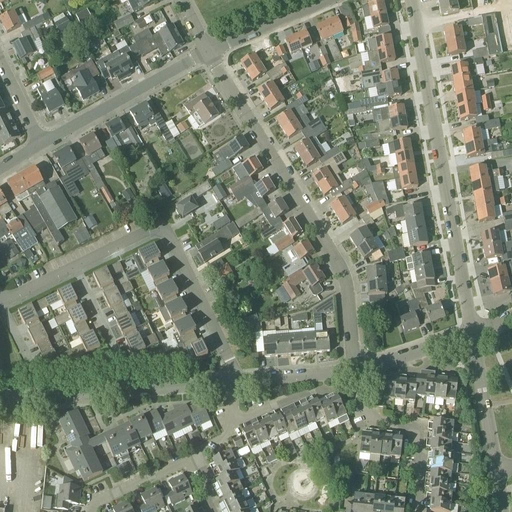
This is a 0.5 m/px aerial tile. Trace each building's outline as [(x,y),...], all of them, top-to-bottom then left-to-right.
[(127,0),(134,13),(156,2),(154,0),(127,0)] [(437,0),(441,16),(458,12),(455,0),(437,0)] [(364,19),(370,18),(385,14),(383,2),(368,6),(361,7),(364,19)] [(0,19),(0,20),(7,34),(20,27),(16,19),(23,15),(21,10),(13,14),(13,13),(0,19)] [(511,12),(482,18),(483,25),(487,49),(489,57),(511,52),(511,12)] [(385,14),(370,18),(373,30),(388,27),(385,14)] [(130,15),(114,23),(118,31),(134,23),(130,15)] [(45,22),(42,16),(22,26),(25,32),(34,28),(45,22)] [(72,28),(65,17),(54,24),(61,35),(72,28)] [(468,28),(483,25),(482,18),(474,19),(467,21),(468,28)] [(326,23),(332,37),(343,33),(337,19),(326,23)] [(322,42),(332,37),(326,23),(316,28),(322,42)] [(351,27),(353,38),(353,43),(362,42),(358,24),(354,26),(351,27)] [(172,26),(152,37),(148,30),(132,38),(135,43),(140,41),(145,38),(149,44),(160,38),(161,39),(169,36),(171,39),(178,35),(172,26)] [(20,35),(24,41),(13,47),(20,61),(32,55),(38,52),(33,44),(35,43),(34,41),(40,39),(34,28),(25,32),(20,35)] [(444,31),(446,44),(463,41),(460,28),(444,31)] [(306,32),(295,37),(301,51),(312,46),(306,32)] [(135,43),(141,55),(142,57),(157,49),(159,52),(166,48),(169,53),(183,45),(178,35),(171,39),(169,36),(161,39),(160,38),(149,44),(145,38),(140,41),(135,43)] [(301,51),(295,37),(285,41),(291,55),(301,51)] [(390,37),(367,41),(369,53),(392,49),(390,37)] [(465,53),(463,41),(446,44),(448,56),(465,53)] [(115,62),(124,79),(130,75),(128,72),(133,69),(131,66),(136,63),(137,64),(128,47),(117,52),(121,59),(115,62)] [(321,63),(328,60),(326,56),(327,56),(323,47),(319,49),(323,57),(319,59),(321,63)] [(395,61),(392,49),(369,53),(367,54),(369,63),(364,63),(365,68),(358,69),(360,78),(367,76),(366,72),(381,69),(380,64),(395,61)] [(489,57),(487,49),(472,52),(473,58),(473,60),(481,59),(489,57)] [(260,64),(254,55),(240,63),(246,73),(260,64)] [(451,68),(453,81),(470,78),(477,77),(475,67),(483,66),(481,59),(473,60),(473,58),(460,61),(461,67),(451,68)] [(103,63),(101,63),(97,66),(102,77),(108,74),(111,81),(116,78),(119,82),(124,79),(115,62),(105,68),(103,63)] [(267,73),(270,78),(287,67),(285,63),(279,67),(278,66),(267,73)] [(260,64),(246,73),(252,82),(266,74),(260,64)] [(50,67),(43,71),(37,74),(41,81),(54,74),(50,67)] [(99,93),(88,74),(84,67),(68,76),(83,102),(99,93)] [(290,71),(287,67),(270,78),(273,83),(284,76),(283,75),(290,71)] [(381,74),(384,87),(399,84),(396,72),(381,74)] [(453,81),(455,95),(472,92),(470,78),(453,81)] [(56,79),(36,90),(41,100),(46,109),(44,110),(48,118),(58,113),(57,110),(64,107),(60,100),(65,97),(56,79)] [(258,92),(264,101),(278,93),(272,83),(258,92)] [(399,84),(384,87),(376,88),(377,98),(360,101),(361,109),(365,108),(373,107),(387,104),(387,99),(401,96),(399,84)] [(302,92),(296,96),(298,100),(305,96),(302,92)] [(455,95),(458,108),(458,109),(474,106),(475,106),(472,92),(455,95)] [(278,93),(264,101),(270,111),(284,103),(278,93)] [(198,128),(204,124),(218,116),(204,94),(184,107),(198,128)] [(282,130),(301,118),(302,118),(297,109),(308,102),(306,99),(305,96),(298,100),(288,106),(291,111),(276,120),(282,130)] [(481,98),(482,105),(490,103),(489,96),(481,98)] [(490,103),(482,105),(483,112),(491,110),(490,103)] [(156,123),(153,118),(145,104),(130,113),(140,130),(149,125),(150,126),(156,123)] [(476,119),(474,106),(458,109),(460,121),(476,119)] [(382,122),(383,122),(405,118),(403,107),(380,111),(382,122)] [(6,109),(4,110),(0,111),(0,124),(11,119),(6,109)] [(365,110),(345,113),(345,118),(346,119),(350,129),(355,127),(353,116),(366,114),(365,110)] [(303,130),(306,135),(322,125),(318,118),(306,126),(301,118),(282,130),(288,140),(303,130)] [(384,133),(377,134),(370,135),(371,142),(378,140),(393,138),(392,132),(407,129),(405,118),(383,122),(384,133)] [(0,135),(15,128),(11,119),(0,124),(0,135)] [(105,128),(116,145),(120,152),(126,149),(122,142),(128,138),(137,153),(143,149),(142,148),(144,147),(137,136),(136,137),(131,128),(125,132),(118,120),(105,128)] [(482,124),(483,130),(483,131),(500,128),(499,120),(482,124)] [(177,129),(176,130),(170,133),(174,139),(179,136),(179,135),(181,134),(189,129),(184,122),(176,127),(177,129)] [(170,133),(165,125),(158,129),(167,144),(168,143),(170,145),(175,142),(173,139),(174,139),(170,133)] [(306,135),(309,140),(294,149),(300,159),(320,146),(316,138),(326,132),(322,125),(306,135)] [(20,138),(15,128),(0,135),(0,137),(4,146),(20,138)] [(462,133),(465,146),(481,143),(479,130),(462,133)] [(88,157),(95,153),(100,161),(105,158),(92,135),(79,143),(88,157)] [(229,162),(219,168),(222,173),(240,162),(236,156),(249,149),(241,137),(228,146),(221,150),(224,154),(229,162)] [(371,142),(365,143),(366,149),(380,147),(378,140),(371,142)] [(467,159),(484,156),(492,154),(490,146),(497,144),(496,140),(481,143),(465,146),(467,159)] [(409,141),(393,144),(388,145),(390,156),(395,155),(411,152),(409,141)] [(324,164),(334,158),(340,154),(336,147),(325,154),(320,146),(300,159),(306,168),(322,159),(324,164)] [(54,157),(64,174),(65,177),(59,180),(70,199),(76,196),(71,188),(72,188),(67,179),(80,171),(68,149),(54,157)] [(511,156),(511,150),(502,152),(503,158),(511,156)] [(395,155),(397,167),(413,165),(411,152),(395,155)] [(229,189),(233,195),(252,183),(250,179),(262,171),(255,158),(242,167),(235,170),(239,176),(245,172),(248,177),(229,189)] [(92,165),(86,169),(89,174),(95,184),(101,181),(94,169),(92,165)] [(394,180),(400,180),(415,177),(413,165),(397,167),(398,168),(398,174),(393,175),(394,180)] [(488,180),(495,178),(503,178),(502,170),(492,172),(491,167),(485,168),(469,170),(471,183),(488,180)] [(41,218),(47,228),(53,240),(57,247),(59,246),(58,245),(64,242),(58,231),(76,221),(54,182),(45,187),(34,168),(18,177),(29,197),(34,206),(37,210),(41,218)] [(318,188),(331,179),(325,169),(312,178),(318,188)] [(347,182),(351,187),(352,186),(367,177),(368,177),(367,173),(365,171),(347,182)] [(324,197),(343,185),(337,176),(331,179),(318,188),(324,197)] [(18,177),(7,184),(15,198),(18,203),(29,197),(18,177)] [(367,177),(352,186),(354,191),(361,186),(362,187),(369,182),(367,177)] [(400,180),(394,180),(397,192),(417,188),(415,177),(400,180)] [(250,195),(251,197),(258,208),(264,204),(262,199),(275,191),(268,179),(255,187),(252,183),(233,195),(237,203),(243,199),(244,199),(250,195)] [(471,183),(474,197),(491,194),(488,180),(471,183)] [(207,182),(178,200),(181,205),(176,208),(177,210),(175,211),(179,218),(181,216),(182,219),(197,209),(193,202),(212,190),(207,182)] [(381,208),(385,206),(389,205),(382,183),(371,184),(374,193),(381,208)] [(105,188),(100,191),(111,209),(116,207),(112,202),(113,201),(105,188)] [(134,197),(129,189),(121,194),(126,202),(134,197)] [(0,193),(0,217),(3,221),(5,220),(6,218),(4,216),(11,211),(0,193)] [(366,209),(369,215),(381,208),(374,193),(370,195),(372,201),(374,204),(366,209)] [(474,197),(476,211),(493,208),(491,194),(474,197)] [(330,206),(336,216),(349,208),(343,198),(330,206)] [(509,205),(507,198),(499,199),(501,207),(509,205)] [(258,208),(262,215),(271,228),(281,222),(279,218),(288,212),(280,200),(267,208),(264,204),(258,208)] [(404,218),(405,222),(423,218),(420,205),(403,209),(403,206),(393,207),(385,211),(387,216),(395,213),(396,220),(404,218)] [(28,226),(35,236),(47,228),(41,218),(37,210),(34,206),(29,209),(30,211),(22,216),(28,226)] [(355,217),(349,208),(336,216),(342,226),(355,217)] [(383,216),(381,208),(369,215),(361,219),(364,223),(367,228),(374,224),(372,222),(383,216)] [(492,208),(493,208),(476,211),(479,223),(494,221),(492,208)] [(251,212),(235,222),(239,229),(256,219),(251,212)] [(511,212),(502,215),(504,225),(511,223),(511,212)] [(38,244),(34,239),(36,238),(35,236),(28,226),(22,216),(17,219),(17,220),(15,221),(16,222),(9,226),(8,226),(6,227),(11,236),(23,254),(29,250),(38,244)] [(220,220),(224,227),(230,223),(225,216),(220,220)] [(0,240),(3,238),(5,240),(11,236),(6,227),(3,221),(0,217),(0,240)] [(405,222),(407,235),(425,232),(423,218),(405,222)] [(281,222),(271,228),(260,236),(263,241),(284,228),(289,236),(274,245),(278,253),(294,243),(292,240),(302,234),(293,220),(284,226),(281,222)] [(233,224),(226,228),(204,242),(208,248),(198,254),(199,255),(197,257),(201,263),(203,262),(204,264),(223,252),(219,246),(233,238),(239,233),(233,224)] [(80,231),(86,242),(90,240),(84,228),(80,231)] [(388,230),(390,238),(396,236),(393,228),(388,230)] [(357,249),(372,240),(365,229),(349,238),(357,249)] [(78,246),(82,243),(77,232),(72,235),(78,246)] [(425,232),(407,235),(410,248),(427,245),(425,232)] [(481,235),(483,248),(500,245),(497,232),(481,235)] [(13,245),(10,240),(1,246),(4,250),(13,245)] [(58,248),(57,247),(53,240),(49,242),(54,250),(58,248)] [(364,261),(379,251),(372,240),(357,249),(364,261)] [(299,246),(297,243),(280,255),(284,262),(296,254),(300,261),(313,253),(306,242),(299,246)] [(511,251),(511,243),(500,245),(483,248),(485,261),(501,258),(502,263),(511,261),(511,251)] [(141,274),(147,272),(160,265),(158,260),(160,258),(154,246),(132,256),(141,274)] [(29,250),(23,254),(27,261),(33,257),(29,250)] [(396,256),(395,251),(384,254),(386,259),(389,258),(396,256)] [(411,258),(414,271),(431,268),(429,254),(411,258)] [(208,268),(211,273),(212,272),(223,266),(220,260),(208,268)] [(119,263),(93,276),(98,287),(100,286),(105,295),(117,288),(111,277),(123,271),(119,263)] [(163,264),(160,265),(147,272),(156,290),(169,283),(166,278),(169,277),(163,264)] [(283,272),(288,279),(298,272),(294,265),(283,272)] [(315,266),(304,273),(302,270),(298,272),(288,279),(282,283),(283,286),(282,286),(291,301),(300,296),(294,286),(306,279),(310,286),(309,287),(308,290),(313,297),(316,297),(322,293),(322,291),(318,284),(324,280),(315,266)] [(504,267),(488,271),(491,284),(507,280),(511,278),(511,269),(505,271),(504,267)] [(414,271),(417,290),(434,287),(433,281),(434,281),(431,268),(414,271)] [(366,270),(367,283),(385,282),(384,269),(366,270)] [(510,293),(507,280),(491,284),(493,296),(510,293)] [(160,310),(165,308),(178,302),(175,296),(178,295),(172,282),(169,283),(156,290),(159,297),(155,299),(160,310)] [(385,301),(384,295),(386,295),(386,289),(390,289),(389,282),(385,282),(367,283),(368,297),(371,297),(372,303),(381,303),(385,301)] [(408,282),(401,286),(404,291),(411,287),(408,282)] [(114,315),(127,309),(121,297),(133,291),(129,283),(117,288),(105,295),(102,296),(108,307),(110,306),(114,315)] [(404,291),(401,286),(394,291),(397,296),(404,291)] [(44,300),(48,308),(61,301),(67,313),(78,308),(73,299),(76,298),(70,287),(44,300)] [(312,310),(313,315),(321,315),(334,313),(333,297),(312,310)] [(424,297),(415,300),(423,322),(429,320),(430,324),(444,319),(440,305),(429,309),(424,297)] [(30,331),(41,326),(35,314),(48,308),(44,300),(18,312),(23,323),(25,322),(30,331)] [(173,326),(187,320),(184,314),(187,313),(181,300),(178,302),(165,308),(172,323),(173,326)] [(415,300),(406,303),(411,316),(400,320),(405,333),(419,328),(418,324),(423,322),(415,300)] [(78,308),(67,313),(54,320),(58,328),(71,321),(76,333),(88,328),(83,319),(85,318),(80,307),(78,308)] [(127,309),(114,315),(119,324),(117,325),(122,336),(124,335),(137,329),(141,326),(135,313),(130,315),(127,309)] [(190,319),(187,320),(173,326),(177,334),(173,336),(178,347),(182,345),(196,338),(193,332),(196,331),(190,319)] [(54,320),(47,323),(51,331),(58,328),(54,320)] [(316,335),(315,335),(316,355),(317,355),(316,353),(329,352),(328,334),(322,335),(322,324),(315,325),(316,335)] [(40,351),(51,346),(41,326),(30,331),(27,332),(33,343),(35,342),(40,351)] [(88,328),(76,333),(82,345),(69,352),(73,360),(100,347),(94,336),(92,337),(88,328)] [(132,356),(158,343),(154,335),(143,341),(137,329),(124,335),(129,344),(126,345),(132,356)] [(316,355),(315,335),(302,336),(304,356),(303,354),(316,353),(316,355)] [(302,336),(289,338),(290,357),(290,355),(303,354),(304,356),(302,336)] [(199,344),(196,338),(182,345),(185,351),(191,363),(207,355),(201,343),(199,344)] [(290,357),(289,338),(276,339),(278,359),(278,357),(290,356),(290,357)] [(277,359),(278,359),(276,339),(262,340),(264,358),(277,357),(277,359)] [(73,360),(69,352),(57,358),(51,346),(40,351),(44,360),(42,361),(47,373),(61,366),(60,366),(73,360)] [(425,398),(427,374),(428,373),(421,372),(420,378),(417,378),(416,387),(415,397),(425,398)] [(434,380),(435,375),(435,374),(428,373),(427,374),(425,398),(435,400),(437,380),(434,380)] [(396,384),(396,385),(397,381),(386,380),(384,395),(378,395),(377,407),(383,407),(384,400),(394,401),(396,384)] [(437,380),(435,400),(445,401),(447,381),(446,384),(437,383),(437,380)] [(447,381),(445,401),(455,402),(457,382),(456,386),(447,385),(447,381)] [(394,401),(404,402),(406,382),(406,386),(396,385),(396,384),(394,401)] [(415,397),(416,387),(406,386),(407,382),(406,382),(404,402),(414,403),(415,397)] [(332,394),(326,397),(326,399),(328,403),(337,420),(346,416),(338,398),(335,400),(332,394)] [(328,403),(326,399),(326,397),(317,402),(327,425),(337,420),(328,403)] [(312,398),(311,398),(305,401),(306,402),(308,406),(316,424),(325,420),(327,425),(317,402),(314,403),(312,398)] [(305,401),(299,404),(301,409),(299,410),(307,428),(316,424),(308,406),(306,402),(305,401)] [(195,425),(194,425),(196,428),(210,422),(202,405),(198,406),(198,404),(187,409),(195,425)] [(181,431),(194,425),(195,425),(187,409),(186,406),(175,411),(176,413),(173,414),(181,431)] [(293,406),(287,409),(289,414),(298,432),(307,428),(299,410),(296,411),(293,406)] [(289,414),(287,409),(280,412),(283,417),(281,419),(280,419),(287,434),(288,437),(298,432),(289,414)] [(58,420),(65,433),(83,424),(77,411),(58,420)] [(153,412),(142,417),(151,436),(164,430),(165,430),(159,418),(157,413),(154,414),(153,412)] [(168,437),(171,436),(181,431),(173,414),(170,415),(169,414),(159,418),(165,430),(164,430),(168,437)] [(270,420),(278,438),(287,434),(280,419),(281,419),(279,416),(275,418),(276,421),(272,423),(270,420)] [(138,442),(151,436),(142,417),(129,424),(131,427),(138,442)] [(256,420),(249,423),(250,425),(260,446),(269,442),(261,424),(258,426),(256,420)] [(261,424),(269,442),(278,438),(270,420),(271,423),(263,427),(261,424)] [(438,420),(437,431),(453,433),(454,423),(438,420)] [(260,446),(250,425),(249,423),(243,426),(245,432),(242,433),(250,451),(260,446)] [(90,437),(83,424),(65,433),(71,446),(90,437)] [(138,442),(131,427),(123,431),(120,432),(121,434),(118,435),(128,456),(127,452),(140,446),(138,442)] [(452,443),(453,433),(437,431),(435,441),(452,443)] [(126,452),(128,456),(118,435),(116,436),(115,434),(104,440),(113,459),(126,452)] [(93,445),(90,438),(90,437),(71,446),(63,450),(67,458),(71,456),(90,447),(93,445)] [(233,441),(237,450),(243,447),(239,438),(233,441)] [(361,438),(359,454),(369,456),(371,439),(361,438)] [(371,439),(369,456),(380,457),(382,441),(371,439)] [(382,441),(380,457),(389,458),(391,442),(382,441)] [(435,441),(434,451),(453,453),(450,453),(452,443),(435,441)] [(389,458),(400,459),(402,443),(391,442),(389,458)] [(91,450),(90,447),(71,456),(75,464),(79,462),(81,467),(96,460),(91,450)] [(452,462),(453,453),(434,451),(433,454),(428,453),(427,460),(436,461),(452,463),(452,462)] [(231,452),(213,460),(213,461),(216,459),(220,468),(217,469),(217,470),(235,461),(231,452)] [(96,460),(81,467),(84,472),(86,472),(88,476),(86,477),(88,480),(102,474),(96,460)] [(221,469),(225,477),(234,473),(240,470),(235,461),(217,470),(221,469)] [(436,461),(435,471),(451,473),(452,464),(452,463),(436,461)] [(435,471),(434,481),(451,483),(451,482),(450,482),(451,473),(435,471)] [(217,492),(238,482),(234,473),(225,477),(216,481),(218,484),(213,486),(216,493),(217,492)] [(183,476),(168,483),(173,492),(167,494),(172,506),(185,500),(184,498),(192,495),(183,476)] [(434,481),(433,492),(436,492),(450,493),(451,485),(451,483),(434,481)] [(238,482),(217,492),(216,493),(219,499),(224,497),(225,499),(222,500),(222,501),(240,493),(243,491),(238,482)] [(59,487),(58,495),(56,495),(55,509),(68,510),(69,504),(79,505),(80,489),(59,487)] [(163,506),(155,489),(141,496),(145,505),(139,508),(141,511),(156,511),(155,509),(163,506)] [(436,492),(435,502),(451,504),(451,502),(452,494),(450,493),(436,492)] [(221,511),(222,511),(244,501),(243,500),(240,493),(222,501),(223,503),(219,505),(218,506),(221,511)] [(346,511),(363,511),(364,496),(354,495),(353,504),(347,504),(346,511)] [(372,511),(374,497),(364,496),(363,511),(372,511)] [(382,511),(384,498),(374,497),(372,511),(382,511)] [(393,511),(394,499),(384,498),(382,511),(393,511)] [(403,511),(405,501),(394,499),(393,511),(403,511)] [(244,501),(222,511),(245,511),(248,511),(245,503),(244,501)] [(131,511),(127,502),(112,509),(113,511),(131,511)] [(430,511),(432,511),(449,511),(451,505),(451,504),(435,502),(434,508),(431,507),(431,511),(430,511)]
